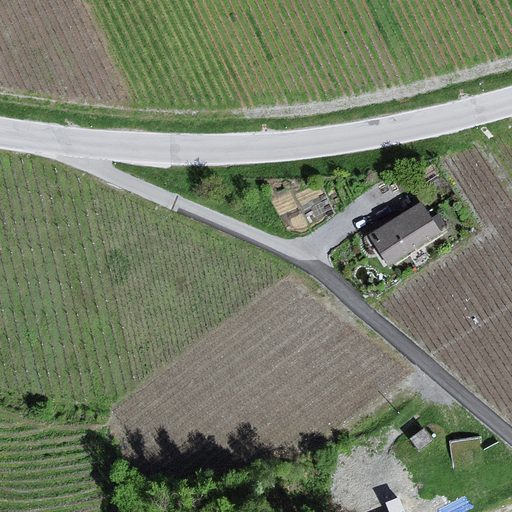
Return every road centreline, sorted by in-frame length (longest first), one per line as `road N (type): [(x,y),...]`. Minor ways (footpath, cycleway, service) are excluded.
road 1 (track): [(69,141),(70,152),(318,267),(511,426)]
road 2 (tertiary): [(0,132),(100,145),(253,149),(373,134),(511,100)]
